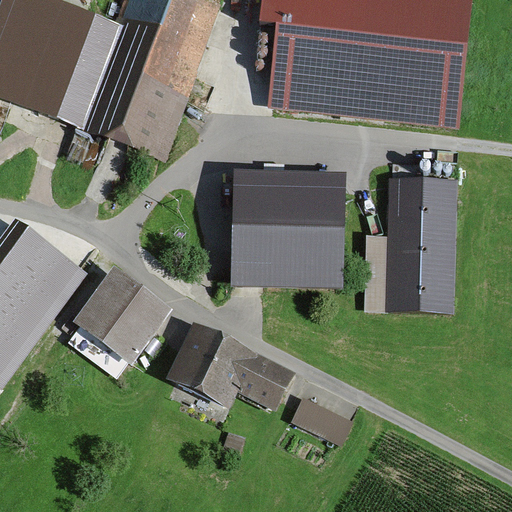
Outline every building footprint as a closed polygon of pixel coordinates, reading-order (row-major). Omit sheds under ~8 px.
[(133,0),(119,40),(13,1),(0,33),(0,96),(160,157),(211,15),(202,13),(206,0),(133,0)] [(472,20),(312,0),(292,0),(280,101),(459,123),(472,20)] [(274,66),(275,38),(265,38),(264,65),(274,66)] [(336,187),(241,184),(239,287),(335,289),(336,187)] [(448,194),(394,192),(392,250),(374,249),(371,310),(445,312),(448,194)] [(80,279),(18,235),(0,260),(0,386),(2,388),(80,279)] [(160,318),(115,284),(83,328),(130,362),(160,318)] [(285,382),(195,339),(174,382),(226,407),(233,392),(271,411),(285,382)] [(346,425),(307,405),(297,425),(337,444),(346,425)]
